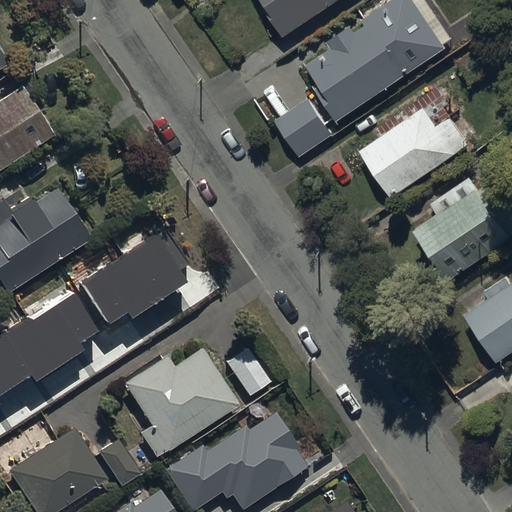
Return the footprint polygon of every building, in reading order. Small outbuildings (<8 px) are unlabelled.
[(262,0),(265,3),(262,5),(285,40),(345,0),(262,0)] [(331,51),(307,68),(321,88),(314,93),(336,125),(446,50),(444,47),(452,41),(423,0),(394,0),(362,23),(366,29),(356,36),(350,28),(327,45),(331,51)] [(0,173),(53,138),(38,116),(46,111),(27,83),(0,101),(0,173)] [(309,100),(274,124),(298,160),(334,136),(309,100)] [(423,110),(359,153),(391,201),(469,146),(451,119),(437,129),(423,110)] [(446,285),(511,243),(511,242),(470,177),(428,204),(436,216),(412,232),(446,285)] [(0,300),(90,242),(56,190),(34,204),(30,197),(9,211),(2,201),(0,202),(0,300)] [(166,228),(0,336),(0,407),(2,406),(0,403),(0,394),(32,374),(36,381),(83,350),(79,344),(128,312),(132,319),(191,281),(183,269),(191,265),(166,228)] [(511,284),(511,285),(506,277),(482,293),(487,301),(463,318),(496,365),(511,354),(511,284)] [(247,348),(225,363),(249,399),(271,385),(247,348)] [(165,357),(123,386),(151,428),(139,436),(156,460),(166,453),(169,456),(240,408),(201,350),(173,369),(165,357)] [(202,446),(167,470),(194,509),(222,490),(227,497),(233,493),(244,509),(307,466),(295,449),(301,446),(277,410),(249,429),(246,425),(206,452),(202,446)] [(9,474),(34,511),(61,511),(106,482),(73,431),(9,474)] [(116,442),(97,455),(120,489),(139,475),(116,442)] [(179,511),(163,488),(135,507),(132,502),(117,511),(179,511)]
